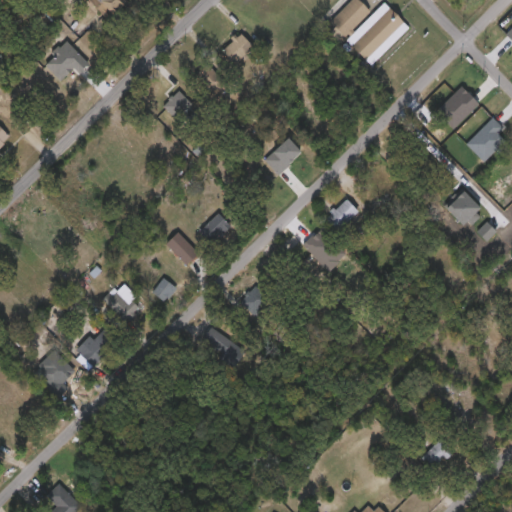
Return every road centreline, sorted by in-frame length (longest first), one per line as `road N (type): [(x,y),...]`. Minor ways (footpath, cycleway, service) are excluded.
road 1 (residential): [(506,0),(0,502)]
road 2 (residential): [(210,0),(0,207)]
road 3 (residential): [(511,93),(420,0)]
